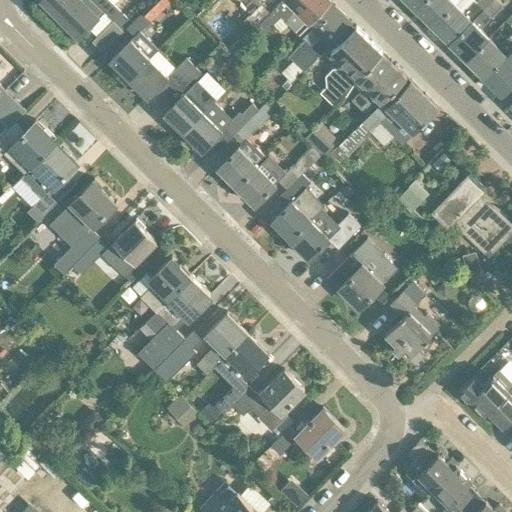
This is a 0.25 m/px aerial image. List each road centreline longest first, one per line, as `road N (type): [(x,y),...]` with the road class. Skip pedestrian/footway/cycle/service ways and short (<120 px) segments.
road 1 (residential): [(393,418),(380,394),(0,15)]
road 2 (residential): [(362,0),(511,153)]
road 3 (residential): [(393,418),(428,408),(443,415),(511,479)]
